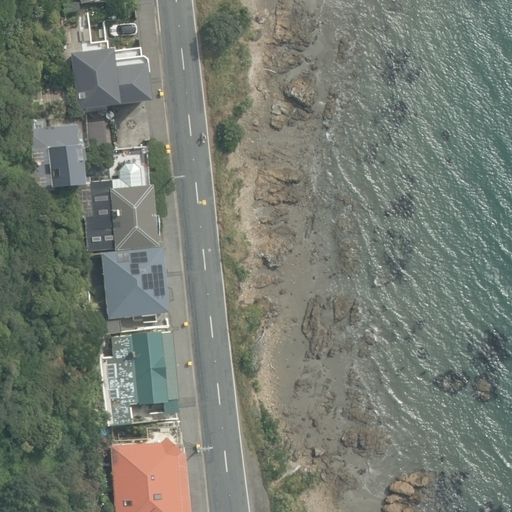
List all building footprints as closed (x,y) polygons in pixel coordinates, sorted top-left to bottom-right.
[(67,54),(76,111),(147,100),(142,65),(111,69),(108,48),(67,54)] [(77,120),(30,124),(35,190),(52,189),(51,182),(81,180),(80,157),(83,157),(82,140),(78,140),(77,120)] [(78,211),(81,249),(154,243),(149,180),(111,183),(111,174),(89,176),(91,210),(78,211)] [(162,308),(157,244),(96,250),(102,315),(85,317),(86,328),(114,326),(113,313),(127,312),(127,316),(134,315),(133,310),(162,308)] [(111,353),(99,354),(106,423),(127,421),(126,409),(119,410),(118,401),(161,397),(162,412),(179,410),(171,327),(109,333),(111,353)] [(106,449),(112,511),(186,511),(182,450),(162,436),(156,445),(106,449)]
